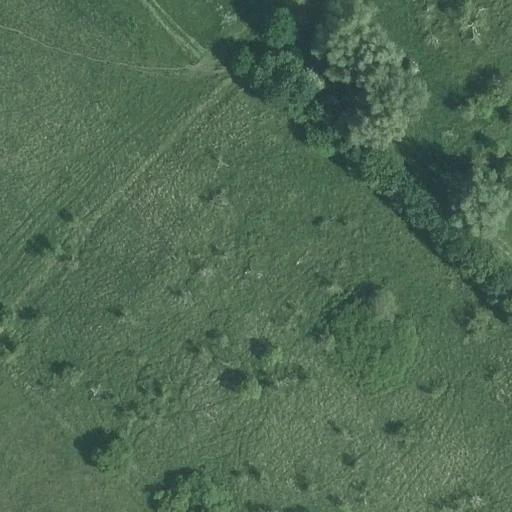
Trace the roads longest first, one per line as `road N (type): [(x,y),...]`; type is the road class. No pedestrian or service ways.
road 1 (track): [(0,277),(275,0)]
road 2 (track): [(298,0),(392,147),(511,264)]
